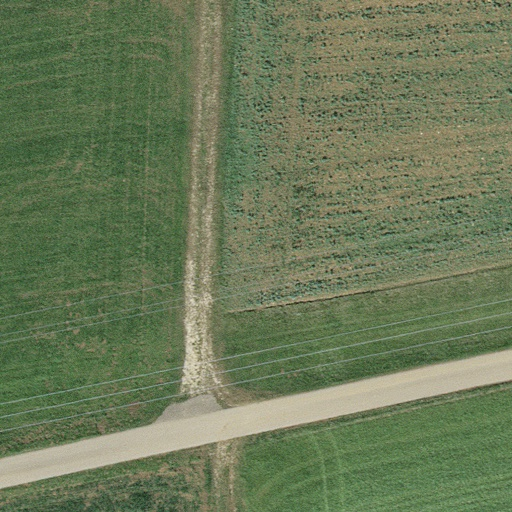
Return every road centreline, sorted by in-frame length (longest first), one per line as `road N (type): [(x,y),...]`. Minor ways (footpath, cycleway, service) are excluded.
road 1 (track): [(511,372),(0,479)]
road 2 (track): [(205,0),(208,434)]
